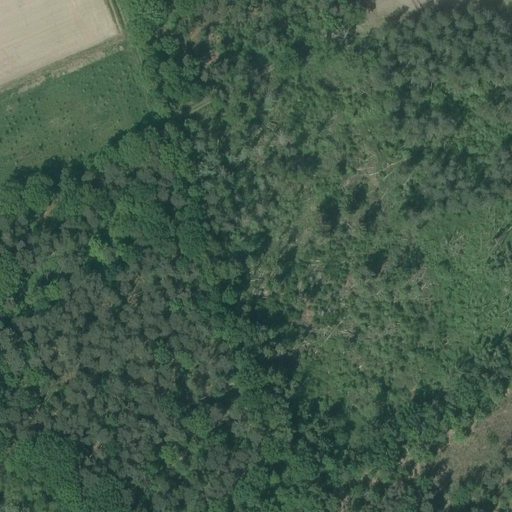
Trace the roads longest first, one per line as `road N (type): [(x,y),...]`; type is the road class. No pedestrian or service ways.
road 1 (track): [(426,406),(298,469),(284,467),(163,125)]
road 2 (track): [(163,125),(343,26)]
road 3 (track): [(163,125),(119,0)]
